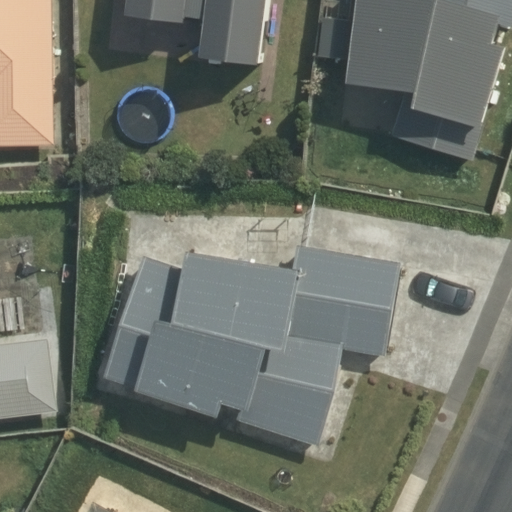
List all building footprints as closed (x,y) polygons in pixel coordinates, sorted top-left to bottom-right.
[(0,0),(0,145),(55,144),(52,0),(0,0)] [(268,0),(122,0),(121,10),(181,18),(182,13),(199,16),(194,54),(260,63),(268,0)] [(511,0),(352,0),(343,80),(410,87),(400,135),(474,160),(486,121),(481,120),(502,46),(490,42),(493,24),(511,28),(511,0)] [(343,344),(385,351),(401,261),(296,244),(293,264),(184,245),(180,265),(145,252),(102,372),(218,409),(221,395),(241,401),(235,415),(318,443),(343,344)] [(0,412),(55,405),(46,331),(0,336),(0,412)] [(121,511),(93,497),(84,511),(121,511)]
